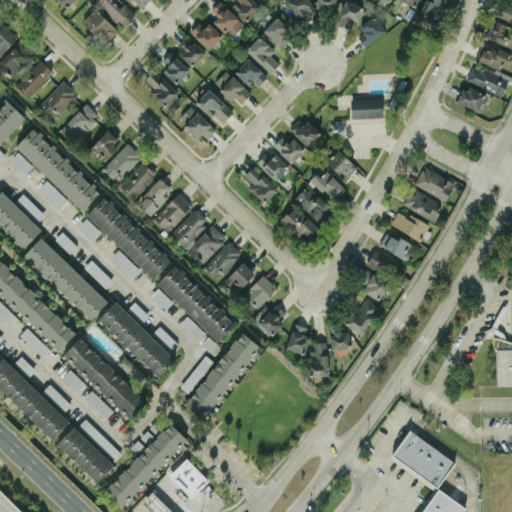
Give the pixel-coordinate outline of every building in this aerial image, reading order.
[(120,8),(113,1),(114,0),(96,0),(97,0),(121,26),(135,13),(125,3),(120,8)] [(130,0),(140,9),(148,0),(130,0)] [(213,20),(230,38),(244,25),(220,0),(211,9),(217,17),(213,20)] [(246,22),(260,8),(252,0),(232,0),(234,2),(231,5),(246,22)] [(311,16),(308,11),(314,8),(309,0),(290,0),(288,1),(300,23),(311,16)] [(338,13),(336,0),(316,0),(318,14),(338,13)] [(349,29),(353,19),(358,21),(364,8),(345,0),(336,23),(349,29)] [(438,5),(440,0),(424,0),(417,16),(436,24),(444,7),(438,5)] [(511,1),(508,0),(501,0),(496,15),(511,20),(511,1)] [(107,43),(119,30),(95,8),(83,21),(107,43)] [(263,29),(281,46),(289,38),(284,32),(289,27),(277,16),(263,29)] [(355,32),(364,46),(386,31),(376,17),(355,32)] [(206,19),(192,32),(208,49),(222,36),(206,19)] [(511,46),(511,27),(490,21),(485,38),(511,46)] [(0,57),(0,58),(18,36),(2,23),(0,26),(0,57)] [(178,44),(185,50),(180,55),(192,66),(205,52),(186,35),(178,44)] [(270,54),(275,50),(259,35),(246,49),(270,73),(279,63),(270,54)] [(503,60),(509,62),(511,56),(482,43),(475,58),(499,69),(503,60)] [(0,60),(0,67),(10,78),(30,59),(16,44),(0,60)] [(163,71),(176,84),(190,69),(170,51),(162,60),(168,66),(163,71)] [(255,88),(267,76),(249,57),(236,70),(255,88)] [(28,97),(53,71),(40,59),(15,85),(28,97)] [(508,79),(473,63),(465,80),(501,96),(508,79)] [(251,93),(226,69),(214,82),(239,105),(251,93)] [(149,92),(171,111),(183,97),(153,70),(145,79),(154,87),(149,92)] [(55,109),(60,113),(77,94),(62,80),(38,106),(49,116),(55,109)] [(457,101),(477,111),(486,95),(466,84),(457,101)] [(196,101),(221,124),(233,111),(209,88),(196,101)] [(351,118),(383,117),(382,97),(350,98),(351,118)] [(0,143),(25,116),(6,99),(0,105),(0,143)] [(100,116),(87,103),(61,127),(74,141),(100,116)] [(216,129),(191,105),(180,116),(187,123),(186,124),(204,142),(216,129)] [(307,146),(321,133),(305,116),(291,129),(307,146)] [(16,145),(82,210),(100,192),(34,127),(16,145)] [(90,148),(103,159),(120,141),(107,129),(90,148)] [(289,142),(281,136),(273,146),(291,162),(304,148),(293,138),(289,142)] [(142,158),(128,143),(103,167),(117,181),(142,158)] [(345,179),(357,167),(339,149),(327,161),(345,179)] [(25,173),(33,165),(18,151),(10,159),(25,173)] [(265,153),(256,162),(275,180),(288,166),(275,153),(270,158),(265,153)] [(155,171),(140,160),(120,188),(135,199),(155,171)] [(249,188),(263,201),(276,187),(253,165),(244,175),(253,183),(249,188)] [(414,186),(447,199),(455,180),(421,167),(414,186)] [(345,188),(326,170),(320,177),(316,172),(310,178),(334,200),(345,188)] [(166,197),(163,194),(170,186),(160,177),(137,202),(151,214),(166,197)] [(68,200),(46,179),(39,187),(61,207),(68,200)] [(329,206),(309,185),(295,198),(315,219),(329,206)] [(441,202),(412,188),(403,206),(433,219),(441,202)] [(42,229),(1,190),(0,191),(0,225),(23,248),(42,229)] [(167,231),(192,206),(178,192),(153,217),(167,231)] [(87,214),(153,278),(171,260),(104,195),(87,214)] [(282,218),(305,240),(317,227),(294,205),(282,218)] [(208,221),(195,208),(171,233),(184,246),(208,221)] [(408,214),(408,216),(397,211),(390,225),(421,239),(428,223),(408,214)] [(94,239),(101,232),(86,217),(79,225),(94,239)] [(202,263),(226,237),(212,224),(188,250),(202,263)] [(412,245),(387,230),(379,244),(404,259),(412,245)] [(55,239),(70,253),(77,245),(62,231),(55,239)] [(108,300),(40,237),(23,256),(90,319),(108,300)] [(204,266),(214,276),(220,269),(225,274),(243,254),(228,240),(204,266)] [(375,248),(367,263),(397,279),(405,263),(375,248)] [(140,270),(119,249),(111,257),(133,277),(140,270)] [(224,280),(230,287),(235,282),(240,287),(256,269),(245,258),(224,280)] [(113,280),(91,259),(83,266),(105,287),(113,280)] [(76,332),(0,260),(0,294),(59,350),(76,332)] [(218,340),(235,322),(174,265),(157,283),(218,340)] [(356,286),(380,298),(389,282),(365,269),(356,286)] [(256,309),(276,287),(262,274),(242,296),(256,309)] [(173,301),(158,287),(151,295),(166,309),(173,301)] [(378,306),(364,297),(346,324),(361,334),(378,306)] [(0,315),(9,324),(16,316),(0,300),(0,315)] [(175,358),(115,301),(97,319),(158,377),(175,358)] [(271,335),(283,324),(270,309),(258,321),(271,335)] [(205,332),(187,315),(180,323),(197,340),(205,332)] [(310,336),(304,334),(307,327),(293,322),(286,348),(305,354),(310,336)] [(327,326),(333,351),(350,346),(347,330),(335,332),(333,324),(327,326)] [(171,349),(178,343),(159,325),(153,333),(171,349)] [(42,355),(49,348),(26,327),(19,334),(42,355)] [(259,344),(239,330),(185,405),(204,419),(259,344)] [(63,353),(129,418),(146,402),(80,336),(63,353)] [(328,375),(327,341),(311,342),(312,376),(328,375)] [(497,349),(511,348),(511,385),(497,386),(497,349)] [(211,359),(202,354),(182,388),(191,393),(211,359)] [(69,421),(3,356),(0,359),(0,388),(52,439),(69,421)] [(84,383),(70,368),(63,375),(76,390),(84,383)] [(71,404),(49,383),(43,390),(65,410),(71,404)] [(84,397),(106,418),(113,410),(92,389),(84,397)] [(79,424),(115,459),(121,453),(85,418),(79,424)] [(148,444),(105,490),(122,506),(187,439),(170,422),(155,438),(147,430),(140,437),(148,444)] [(56,443),(97,482),(114,464),(73,425),(56,443)] [(436,487),(455,462),(409,429),(391,455),(436,487)] [(169,474),(192,496),(208,479),(185,457),(169,474)] [(460,511),(464,506),(436,487),(419,511),(460,511)] [(152,511),(172,511),(152,491),(142,501),(152,511)]
